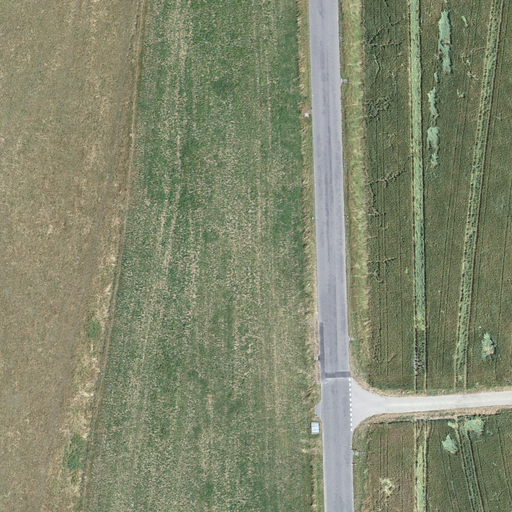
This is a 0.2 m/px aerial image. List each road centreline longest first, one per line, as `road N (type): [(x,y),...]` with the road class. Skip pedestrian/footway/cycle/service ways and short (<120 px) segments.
road 1 (tertiary): [(340,511),(324,0)]
road 2 (track): [(337,408),(511,398)]
